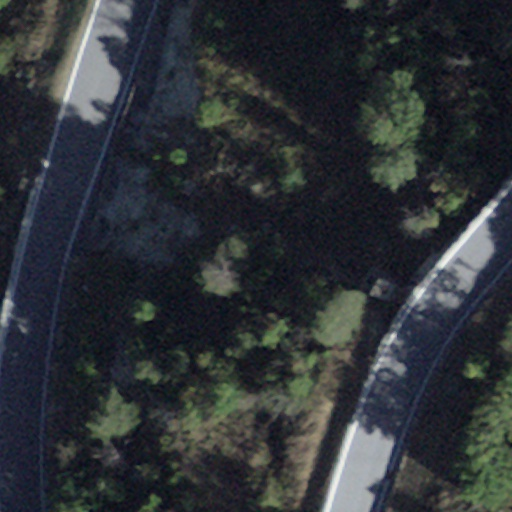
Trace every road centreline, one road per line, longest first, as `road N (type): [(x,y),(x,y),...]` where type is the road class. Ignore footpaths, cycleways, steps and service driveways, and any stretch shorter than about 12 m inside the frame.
road 1 (tertiary): [(154,0),(52,350),(52,511)]
road 2 (tertiary): [(371,511),(441,329),(511,243)]
